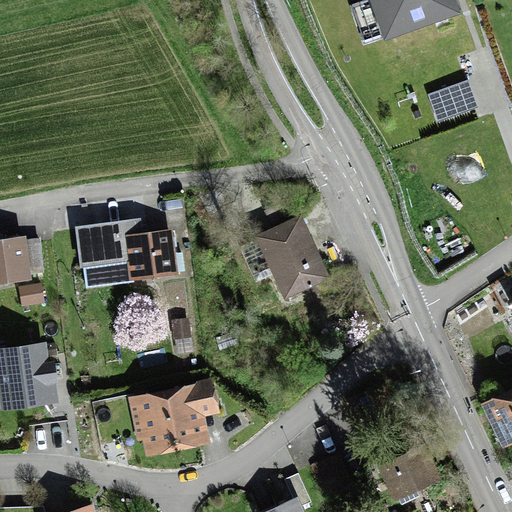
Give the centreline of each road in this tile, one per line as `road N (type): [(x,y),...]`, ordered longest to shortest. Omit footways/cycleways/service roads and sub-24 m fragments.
road 1 (secondary): [(268,0),(412,315)]
road 2 (residential): [(420,334),(356,366),(252,458),(176,487)]
road 3 (secondary): [(420,334),(500,511)]
road 4 (residential): [(176,487),(0,468)]
